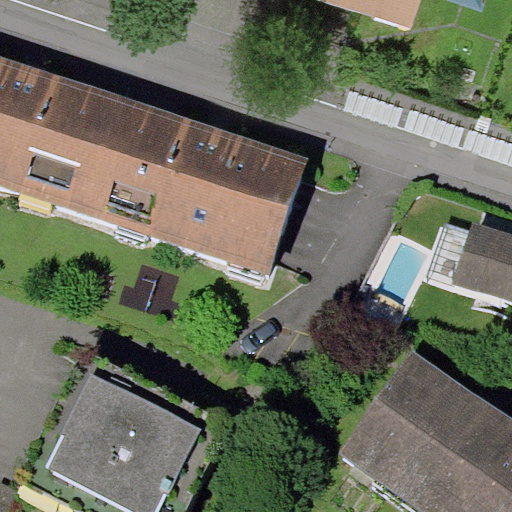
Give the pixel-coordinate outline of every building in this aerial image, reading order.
[(121,120),(0,79),(0,194),(87,223),(121,120)] [(307,181),(121,120),(87,223),(273,284),(307,181)] [(511,248),(449,228),(431,282),(511,308),(511,248)] [(511,511),(511,436),(477,412),(411,366),(345,459),(419,511),(511,511)] [(199,511),(234,443),(81,367),(16,497),(45,511),(199,511)]
